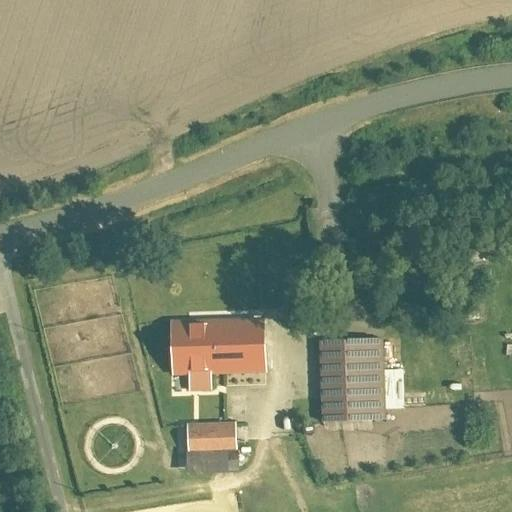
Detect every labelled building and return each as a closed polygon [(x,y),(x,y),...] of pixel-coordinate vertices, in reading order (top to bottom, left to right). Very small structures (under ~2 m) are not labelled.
[(264,319),(175,323),(177,373),(189,373),(189,391),(212,390),(211,372),(266,369),(264,319)] [(380,339),(320,342),(324,422),(384,419),(384,410),(382,370),(380,339)] [(384,410),(406,408),(404,369),(382,370),(384,410)] [(236,421),(188,424),(190,450),(237,447),(236,421)] [(249,471),(248,450),(197,452),(198,473),(249,471)]
